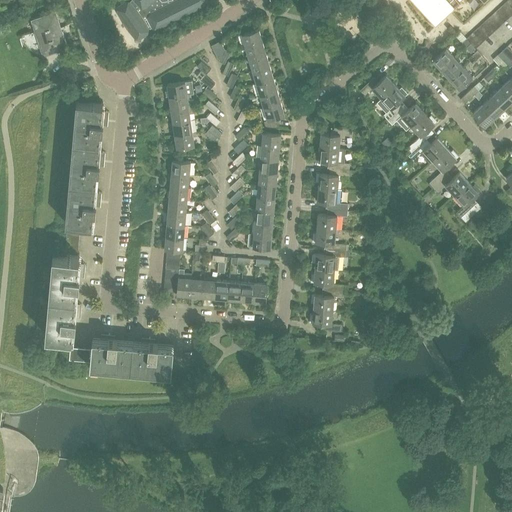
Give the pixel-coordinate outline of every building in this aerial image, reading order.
[(130,0),(127,0),(124,0),(118,5),(117,11),(121,19),(128,29),(135,37),(141,38),(148,33),(149,28),(152,26),(153,28),(160,27),(208,3),(209,0),(130,0)] [(413,0),(435,23),(460,0),(413,0)] [(511,9),(506,2),(501,6),(510,16),(511,13),(511,9)] [(501,6),(497,11),(506,20),(510,16),(501,6)] [(33,19),(37,30),(22,35),(24,39),(27,44),(29,46),(31,48),(34,49),(37,51),(39,51),(42,52),(44,52),(45,54),(67,45),(55,10),(33,19)] [(497,11),(492,15),(501,24),(506,20),(497,11)] [(492,15),(488,19),(496,28),(501,24),(492,15)] [(488,19),(483,23),(492,32),(496,28),(488,19)] [(483,23),(479,27),(488,36),(492,32),(483,23)] [(479,27),(475,30),(484,40),(488,36),(479,27)] [(259,29),(242,35),(239,35),(242,47),(245,47),(263,42),(259,29)] [(471,34),(480,44),(484,40),(475,30),(471,34)] [(471,43),(475,48),(480,44),(471,34),(467,38),(471,43)] [(471,43),(467,38),(462,42),(466,47),(471,43)] [(225,63),(230,51),(225,49),(221,40),(212,45),(214,49),(218,58),(220,59),(219,60),(225,63)] [(263,42),(245,47),(249,59),(266,54),(263,42)] [(511,50),(508,46),(502,51),(511,60),(511,59),(511,50)] [(432,61),(441,70),(454,58),(445,49),(432,61)] [(477,50),(472,55),(476,59),(481,54),(477,50)] [(502,51),(498,54),(507,64),(511,60),(502,51)] [(266,54),(249,59),(253,71),(270,66),(266,54)] [(454,58),(441,70),(450,80),(463,67),(454,58)] [(229,75),(234,63),(228,60),(223,72),(229,75)] [(197,65),(206,73),(210,69),(201,61),(197,65)] [(270,66),(253,71),(256,83),(274,78),(270,66)] [(463,67),(450,80),(458,89),(472,77),(463,67)] [(493,68),(488,73),(492,78),(497,73),(493,68)] [(196,76),(211,88),(215,83),(205,75),(200,71),(196,76)] [(232,87),(238,75),(232,73),(226,85),(232,87)] [(492,78),(488,73),(484,77),(488,81),(492,78)] [(365,94),(372,88),(382,98),(396,85),(386,74),(380,81),(375,76),(361,90),(365,94)] [(274,78),(256,83),(260,95),(277,90),(274,78)] [(511,80),(510,78),(501,87),(511,99),(511,80)] [(167,84),(169,97),(187,95),(187,94),(194,93),(193,87),(186,88),(185,82),(167,84)] [(236,99),(241,87),(235,85),(230,97),(236,99)] [(382,98),(377,102),(387,112),(384,115),(388,119),(405,104),(401,99),(408,93),(402,86),(399,88),(396,85),(382,98)] [(474,85),(469,90),(473,95),(479,90),(474,85)] [(213,100),(217,95),(207,87),(203,92),(213,100)] [(511,99),(501,87),(491,96),(503,109),(511,100),(511,99)] [(277,90),(260,95),(264,107),(281,102),(277,90)] [(473,95),(469,90),(460,98),(464,103),(473,95)] [(187,95),(169,97),(171,110),(189,107),(187,95)] [(239,111),(245,99),(239,96),(233,109),(239,111)] [(491,96),(482,104),(494,117),(503,109),(491,96)] [(215,113),(219,108),(209,99),(204,104),(215,113)] [(105,103),(76,100),(72,141),(102,143),(104,120),(108,121),(109,112),(105,111),(105,103)] [(281,102),(264,107),(267,120),(264,121),(266,127),(278,128),(280,116),(285,115),(281,102)] [(405,104),(388,119),(392,124),(397,120),(406,130),(411,125),(425,113),(416,102),(409,108),(405,104)] [(494,117),(482,104),(473,113),(485,126),(494,117)] [(189,107),(171,110),(173,122),(191,120),(190,113),(195,112),(194,106),(189,107)] [(242,123),(248,111),(243,108),(237,120),(242,123)] [(210,112),(207,117),(201,118),(202,122),(208,122),(210,119),(217,125),(221,120),(210,112)] [(425,113),(411,125),(421,136),(408,147),(412,152),(426,138),(422,134),(437,120),(432,114),(429,117),(425,113)] [(191,120),(173,122),(175,135),(192,132),(191,120)] [(212,124),(208,129),(205,133),(214,141),(217,137),(218,138),(222,133),(212,124)] [(239,140),(249,131),(245,126),(235,135),(239,140)] [(321,133),(320,147),(339,148),(340,134),(350,135),(351,129),(331,128),(330,133),(321,133)] [(192,132),(175,135),(177,148),(194,145),(192,132)] [(248,143),(258,142),(257,133),(247,134),(248,143)] [(263,133),(262,145),(279,147),(280,134),(263,133)] [(426,138),(412,152),(416,156),(420,153),(430,163),(433,160),(447,147),(438,137),(431,143),(426,138)] [(238,153),(248,144),(244,139),(234,148),(238,153)] [(102,143),(72,141),(69,181),(98,184),(100,161),(105,161),(106,152),(101,152),(102,143)] [(262,145),(261,158),(278,159),(279,147),(262,145)] [(327,167),(349,169),(350,163),(343,163),(344,149),(339,148),(320,147),(319,153),(317,153),(316,160),(328,161),(327,167)] [(447,147),(433,160),(442,170),(444,169),(457,157),(459,155),(453,149),(451,151),(447,147)] [(237,165),(247,156),(242,151),(233,161),(237,165)] [(261,158),(260,170),(277,172),(278,159),(261,158)] [(173,159),(172,172),(189,174),(190,161),(173,159)] [(214,173),(220,170),(211,159),(206,163),(214,173)] [(466,162),(467,170),(477,168),(476,160),(466,162)] [(236,178),(246,169),(241,164),(232,173),(236,178)] [(319,181),(318,187),(337,188),(339,174),(349,175),(349,169),(327,167),(327,173),(316,172),(316,181),(319,181)] [(260,170),(259,183),(276,185),(277,172),(260,170)] [(213,186),(218,182),(210,171),(205,175),(213,186)] [(445,176),(434,187),(438,191),(445,184),(455,195),(469,182),(460,171),(453,178),(449,181),(445,176)] [(172,172),(170,185),(188,187),(189,174),(172,172)] [(434,187),(445,176),(441,172),(430,182),(434,187)] [(235,190),(245,181),(240,176),(231,186),(235,190)] [(98,184),(69,181),(65,222),(67,223),(83,224),(95,225),(97,201),(101,202),(102,193),(98,192),(98,184)] [(469,182),(455,195),(464,205),(457,211),(461,216),(476,202),(472,198),(481,190),(475,183),(473,185),(469,182)] [(259,183),(258,196),(275,197),(276,185),(259,183)] [(212,198),(217,195),(209,184),(204,188),(212,198)] [(170,185),(169,198),(187,199),(188,187),(170,185)] [(318,187),(317,201),(326,202),(325,208),(348,210),(348,203),(336,202),(337,188),(318,187)] [(234,203),(244,194),(239,189),(229,198),(234,203)] [(258,196),(256,208),(274,210),(275,197),(258,196)] [(211,211),(216,207),(208,197),(203,200),(211,211)] [(169,198),(168,210),(186,212),(187,199),(169,198)] [(233,216),(242,207),(238,202),(228,211),(233,216)] [(256,208),(255,221),(273,223),(274,210),(256,208)] [(318,213),(316,227),(336,229),(337,215),(347,216),(348,210),(325,208),(325,214),(318,213)] [(210,224),(215,220),(207,209),(203,212),(202,213),(210,224)] [(168,210),(167,223),(185,225),(186,212),(168,210)] [(232,228),(241,219),(237,214),(227,224),(232,228)] [(477,222),(474,218),(469,222),(472,226),(477,222)] [(255,221),(254,234),(272,235),(273,223),(255,221)] [(209,236),(214,232),(206,222),(201,225),(209,236)] [(167,223),(166,236),(183,237),(185,225),(167,223)] [(231,241),(240,232),(236,227),(226,236),(231,241)] [(315,241),(325,242),(324,248),(346,250),(347,244),(335,243),(336,229),(316,227),(316,232),(313,232),(313,241),(315,241)] [(272,235),(254,234),(253,247),(271,248),(272,235)] [(183,237),(166,236),(165,249),(182,250),(183,237)] [(315,262),(315,268),(334,269),(338,269),(339,256),(345,256),(346,250),(324,248),(324,254),(314,254),(313,262),(315,262)] [(64,253),(53,252),(49,292),(78,295),(80,272),(85,272),(85,263),(81,263),(82,254),(80,254),(64,253)] [(166,267),(165,273),(179,274),(179,275),(184,275),(185,268),(179,268),(166,267)] [(311,281),(313,282),(323,282),(322,288),(344,290),(345,284),(333,283),(334,269),(315,268),(314,272),(312,272),(311,281)] [(177,294),(190,295),(192,277),(179,276),(177,294)] [(192,277),(190,295),(203,296),(204,278),(192,277)] [(204,278),(203,296),(215,297),(217,279),(204,278)] [(217,279),(215,297),(228,298),(229,281),(217,279)] [(229,281),(228,298),(240,300),(242,282),(229,281)] [(242,282),(240,300),(253,301),(254,283),(242,282)] [(254,283),(253,301),(266,302),(267,284),(254,283)] [(314,302),(313,308),(333,310),(334,296),(344,297),(344,290),(322,288),(322,295),(312,294),(311,302),(314,302)] [(78,295),(49,292),(45,333),(75,336),(77,312),(81,313),(82,304),(77,303),(78,295)] [(309,322),(312,322),(322,323),(321,329),(341,331),(341,324),(332,324),(333,310),(313,308),(313,313),(310,313),(309,322)] [(92,336),(91,348),(90,361),(90,365),(130,369),(133,340),(110,338),(110,333),(101,333),(101,337),(92,336)] [(133,340),(130,369),(171,372),(174,343),(150,341),(150,337),(142,336),(141,341),(133,340)] [(69,359),(77,360),(78,347),(71,346),(69,359)]
